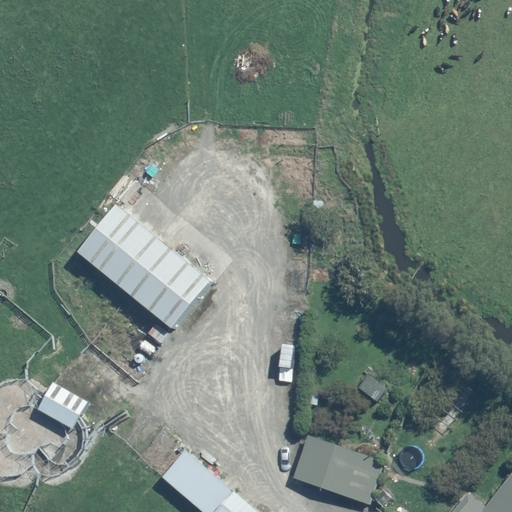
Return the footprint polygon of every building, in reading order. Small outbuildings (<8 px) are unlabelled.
[(122,200),(83,249),(178,324),(217,275),(122,200)] [(376,401),(388,382),(369,374),(358,391),(376,401)] [(92,400),(53,380),(37,406),(77,427),(92,400)] [(389,454),(314,431),(298,477),(375,505),(389,454)] [(259,511),(189,450),(167,482),(202,511),(259,511)] [(511,511),(511,473),(485,505),(468,492),(451,511),(511,511)]
